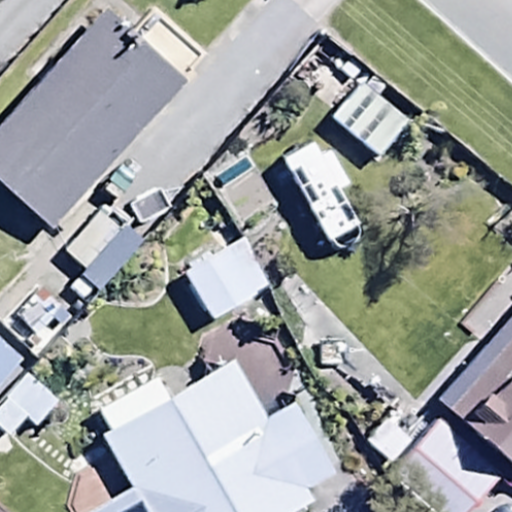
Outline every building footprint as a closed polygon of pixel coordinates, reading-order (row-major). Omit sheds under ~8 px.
[(180,88),(100,17),(0,130),(0,197),(47,239),(180,88)] [(263,294),(237,249),(176,284),(202,329),(263,294)] [(511,321),(434,409),(511,477),(511,321)] [(0,377),(11,366),(0,355),(0,377)] [(93,511),(297,511),(304,508),(297,495),(326,479),(288,412),(260,427),(226,365),(151,407),(138,384),(88,412),(103,439),(95,443),(124,496),(93,511)] [(465,511),(493,482),(435,429),(385,485),(414,511),(465,511)]
